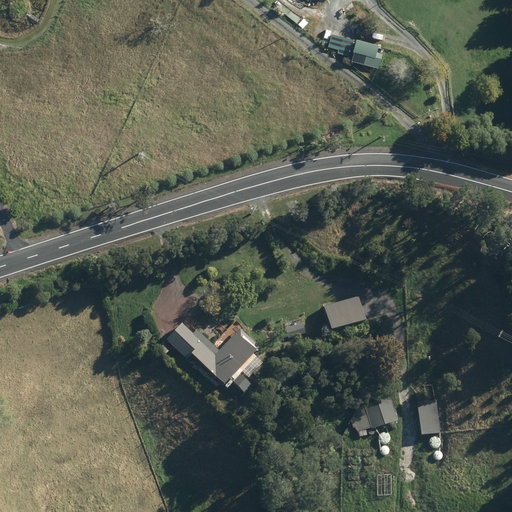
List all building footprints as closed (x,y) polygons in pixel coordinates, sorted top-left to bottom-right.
[(322,308),(329,336),(364,328),(357,299),(322,308)] [(280,324),(284,340),(306,334),(302,318),(280,324)] [(263,350),(241,329),(218,353),(210,345),(197,333),(194,336),(183,325),(168,340),(222,393),(263,350)] [(361,394),(372,430),(402,421),(391,385),(361,394)] [(438,400),(416,401),(419,437),(441,436),(438,400)]
